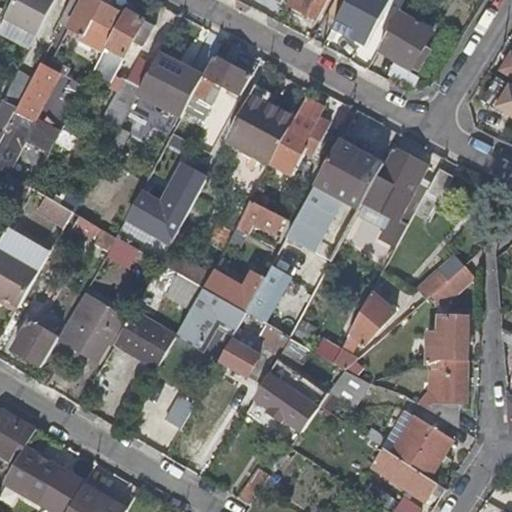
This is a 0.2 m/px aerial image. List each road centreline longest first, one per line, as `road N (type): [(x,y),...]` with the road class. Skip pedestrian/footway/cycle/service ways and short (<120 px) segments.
road 1 (residential): [(432,128),(196,0)]
road 2 (residential): [(212,511),(0,390)]
road 3 (residential): [(432,128),(511,0)]
